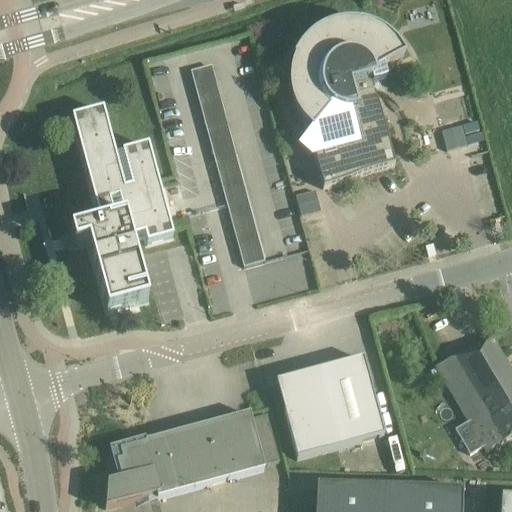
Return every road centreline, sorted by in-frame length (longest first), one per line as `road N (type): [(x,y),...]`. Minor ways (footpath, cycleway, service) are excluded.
road 1 (residential): [(21,394),(511,264)]
road 2 (unknown): [(242,336),(204,205)]
road 3 (secondary): [(0,51),(62,32),(123,0)]
road 4 (tertiary): [(48,511),(21,394)]
road 5 (secondary): [(118,0),(0,21)]
